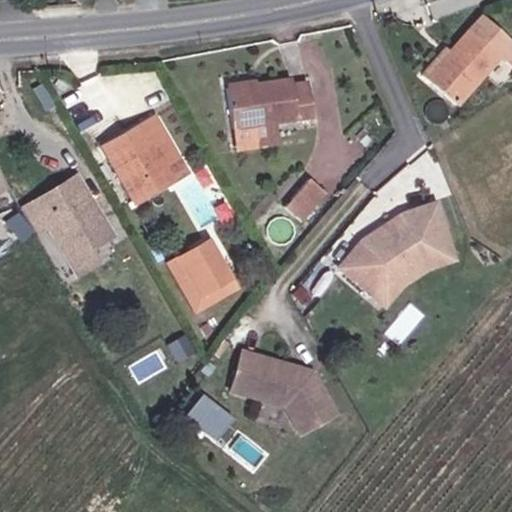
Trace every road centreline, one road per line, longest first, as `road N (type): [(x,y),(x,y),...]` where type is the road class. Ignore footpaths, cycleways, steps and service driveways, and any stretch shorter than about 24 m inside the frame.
road 1 (unknown): [(394,0),(410,86),(403,121),(276,295)]
road 2 (tertiary): [(0,39),(134,30),(319,0)]
